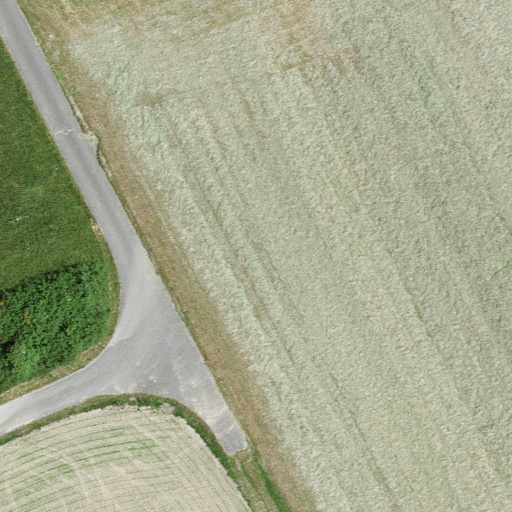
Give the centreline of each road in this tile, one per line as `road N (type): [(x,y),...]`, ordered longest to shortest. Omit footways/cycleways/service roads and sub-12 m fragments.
road 1 (track): [(0,3),(168,339)]
road 2 (track): [(264,511),(168,339)]
road 3 (track): [(0,423),(168,339)]
